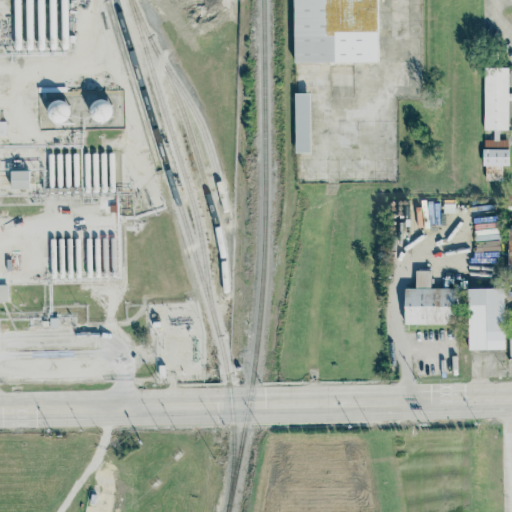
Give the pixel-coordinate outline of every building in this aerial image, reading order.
[(378,62),(377,0),(292,0),(293,63),(378,62)] [(484,68),(508,68),(508,94),(511,94),(511,100),(508,100),(508,130),(499,130),(499,140),(508,140),(508,149),(509,149),(509,166),(502,166),(502,181),(485,181),(485,166),(482,165),(483,149),(484,140),(493,140),(493,130),(484,130),(484,68)] [(310,93),(295,94),(295,153),(311,153),(310,93)] [(104,98),(89,109),(101,125),(116,114),(104,98)] [(49,103),(51,124),(71,121),(68,100),(49,103)] [(29,171),(12,171),(12,189),(29,189),(29,171)] [(405,324),(454,325),(455,289),(431,288),(431,271),(416,271),(416,289),(405,289),(405,324)] [(7,285),(0,285),(0,301),(8,301),(7,285)] [(469,350),(505,349),(504,288),(468,289),(469,350)]
